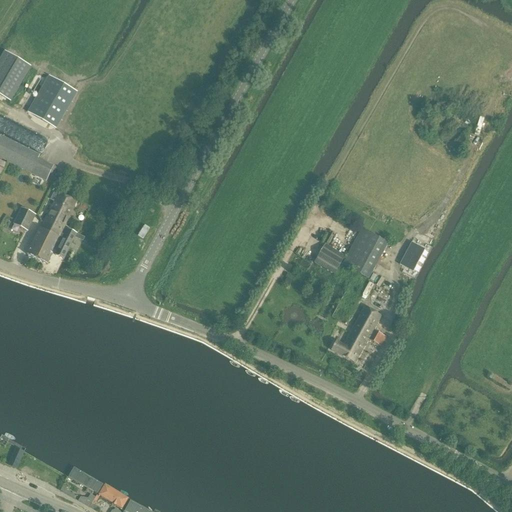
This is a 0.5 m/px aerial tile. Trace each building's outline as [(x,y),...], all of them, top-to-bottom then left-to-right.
[(31,67),(5,52),(0,59),(0,95),(10,102),(31,67)] [(49,77),(28,113),(56,129),(77,93),(49,77)] [(0,136),(0,158),(46,182),(54,167),(38,159),(40,156),(0,136)] [(55,201),(50,212),(67,220),(76,202),(59,194),(56,192),(52,199),(55,201)] [(14,225),(27,231),(35,216),(21,209),(14,225)] [(50,212),(41,229),(59,238),(61,234),(67,220),(50,212)] [(40,229),(27,255),(47,265),(52,255),(51,254),(55,246),(59,238),(41,229),(41,230),(40,229)] [(58,248),(54,255),(63,260),(76,234),(67,230),(64,236),(61,234),(59,238),(55,246),(58,248)] [(342,265),(369,279),(388,244),(362,230),(342,265)] [(411,243),(399,265),(413,272),(424,250),(411,243)] [(315,264),(333,276),(345,258),(325,246),(315,264)] [(331,351),(355,364),(368,340),(380,347),(386,337),(373,330),(380,318),(364,309),(353,328),(343,346),(336,342),(331,351)] [(16,449),(8,466),(16,469),(23,453),(16,449)] [(69,477),(98,493),(104,483),(75,466),(69,477)] [(99,495),(123,509),(130,497),(107,483),(99,495)] [(80,498),(78,502),(89,508),(95,498),(90,495),(88,499),(80,498)] [(153,511),(131,500),(126,510),(128,511),(153,511)]
